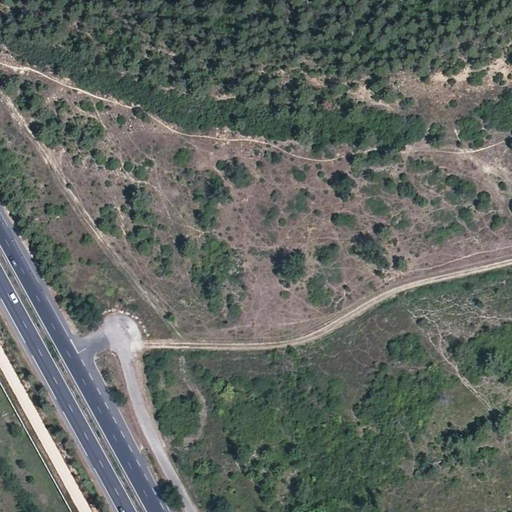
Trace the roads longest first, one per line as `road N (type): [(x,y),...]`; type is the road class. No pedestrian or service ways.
road 1 (track): [(128,347),(292,343),(406,286),(511,262)]
road 2 (primary): [(0,283),(127,511)]
road 3 (unclassified): [(71,357),(103,336),(126,340),(143,414),(190,511)]
road 4 (primary): [(156,511),(71,357)]
road 5 (primary): [(71,357),(0,228)]
